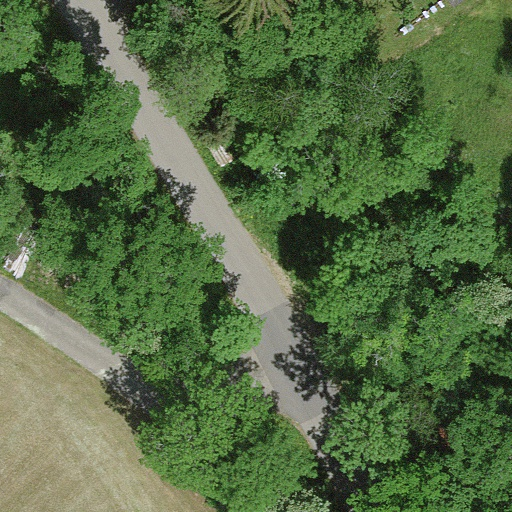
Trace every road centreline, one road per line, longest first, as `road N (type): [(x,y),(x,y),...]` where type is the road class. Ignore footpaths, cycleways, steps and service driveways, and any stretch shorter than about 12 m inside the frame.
road 1 (tertiary): [(77,0),(293,368)]
road 2 (residential): [(293,368),(170,398),(0,300)]
road 3 (tertiary): [(293,368),(373,511)]
